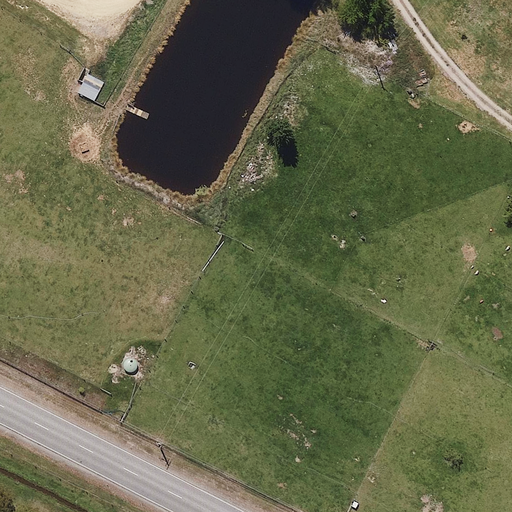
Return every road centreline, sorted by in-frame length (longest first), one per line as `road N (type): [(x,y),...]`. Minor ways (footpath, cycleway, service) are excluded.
road 1 (tertiary): [(0,406),(204,511)]
road 2 (track): [(399,0),(446,64),(511,121)]
